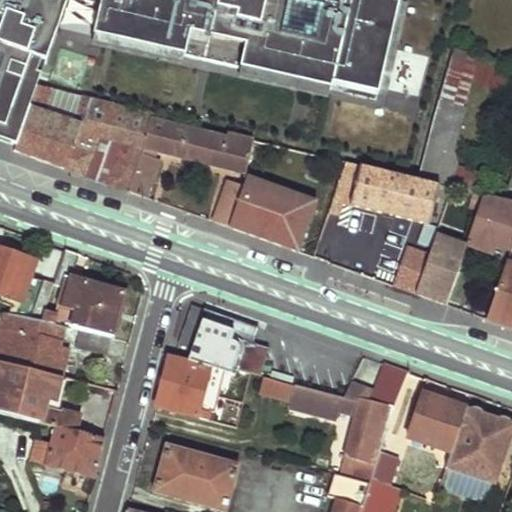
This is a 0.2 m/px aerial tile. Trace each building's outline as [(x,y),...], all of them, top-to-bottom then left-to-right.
[(0,0),(0,133),(18,140),(36,85),(42,87),(70,0),(84,0),(102,4),(94,36),(332,89),(333,84),(379,95),(399,0),(0,0)] [(453,48),(418,179),(436,183),(482,194),(490,171),(461,164),(452,150),(464,106),(472,80),(506,91),(511,73),(511,68),(480,57),(453,48)] [(16,146),(14,151),(44,161),(66,169),(82,131),(93,99),(42,87),(36,85),(18,140),(16,146)] [(82,131),(66,169),(99,181),(128,191),(142,154),(144,147),(152,120),(154,114),(93,99),(82,131)] [(152,120),(144,147),(245,172),(253,141),(227,135),(227,139),(152,120)] [(0,140),(16,146),(18,140),(0,133),(0,140)] [(142,154),(128,191),(135,193),(137,188),(148,191),(159,161),(142,154)] [(418,179),(345,162),(329,211),(340,215),(343,202),(428,222),(436,183),(418,179)] [(317,201),(247,176),(247,177),(231,172),(214,221),(242,231),(282,246),(287,231),(305,237),(317,201)] [(466,243),(466,245),(487,253),(490,244),(511,251),(511,202),(482,194),(466,243)] [(305,237),(287,231),(282,246),(299,252),(305,237)] [(419,280),(415,293),(446,304),(466,245),(466,243),(435,232),(430,247),(430,248),(419,280)] [(409,242),(398,273),(419,280),(430,248),(409,242)] [(0,248),(0,295),(21,303),(25,292),(30,276),(36,261),(0,248)] [(44,314),(41,322),(64,328),(81,332),(111,338),(122,294),(71,279),(80,256),(65,251),(53,285),(64,289),(54,317),(44,314)] [(511,265),(508,264),(486,318),(511,327),(511,265)] [(398,273),(393,285),(415,293),(419,280),(398,273)] [(30,276),(25,292),(33,294),(49,300),(53,285),(30,276)] [(33,294),(24,318),(41,322),(44,314),(49,300),(33,294)] [(206,309),(189,363),(210,369),(236,375),(238,369),(259,374),(263,362),(266,356),(245,348),(245,346),(244,342),(240,340),(237,338),(232,336),(235,326),(237,321),(206,309)] [(0,362),(62,378),(68,351),(60,349),(64,328),(41,322),(24,318),(8,314),(0,345),(0,362)] [(81,332),(77,348),(107,355),(111,338),(81,332)] [(162,382),(155,407),(197,417),(210,369),(189,363),(168,357),(162,382)] [(0,412),(56,427),(77,433),(81,417),(45,408),(47,402),(56,404),(62,378),(0,362),(0,412)] [(372,392),(369,401),(393,406),(407,372),(383,364),(372,392)] [(295,384),(289,406),(354,423),(361,399),(369,401),(372,392),(350,383),(343,397),(295,384)] [(423,394),(408,438),(451,453),(467,409),(423,394)] [(354,423),(344,457),(376,467),(379,453),(393,406),(369,401),(361,399),(354,423)] [(451,453),(442,479),(447,480),(451,470),(494,484),(511,430),(511,424),(467,409),(451,453)] [(37,440),(32,464),(94,480),(105,440),(77,433),(56,427),(52,444),(37,440)] [(166,445),(153,491),(225,511),(239,465),(166,445)] [(372,480),(390,487),(398,458),(379,453),(376,467),(373,477),(372,480)] [(344,457),(341,468),(373,477),(376,467),(344,457)] [(341,468),(339,476),(343,477),(364,482),(370,484),(372,480),(373,477),(341,468)] [(343,477),(333,511),(355,511),(364,482),(343,477)] [(364,482),(355,511),(361,511),(370,484),(364,482)]
